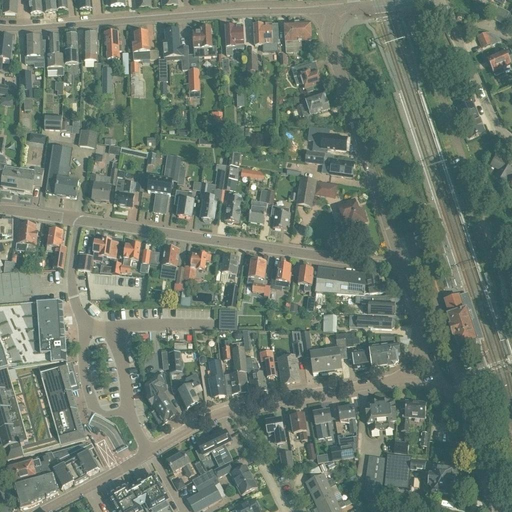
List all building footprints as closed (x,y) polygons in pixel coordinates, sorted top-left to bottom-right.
[(3,0),(3,15),(17,15),(17,0),(3,0)] [(29,0),(31,16),(42,15),(40,0),(29,0)] [(55,0),(43,0),(45,14),(57,13),(57,11),(55,0)] [(55,0),(57,11),(68,10),(66,0),(55,0)] [(79,0),(80,11),(93,10),(91,0),(79,0)] [(110,0),(111,8),(125,7),(124,0),(110,0)] [(134,0),(136,10),(152,9),(150,0),(134,0)] [(293,26),(285,26),(286,55),(301,54),(301,45),(304,45),(304,43),(311,42),(310,25),(300,25),(299,23),(294,23),(293,26)] [(255,28),(254,28),(255,48),(264,47),(264,46),(279,45),(278,26),(263,27),(261,25),(257,25),(255,28)] [(225,29),(227,57),(233,57),(233,51),(244,51),(243,28),(234,29),(232,27),(228,27),(226,29),(225,29)] [(201,34),(194,34),(195,59),(217,58),(216,49),(212,49),(211,30),(208,28),(204,29),(202,31),(201,31),(201,34)] [(166,59),(183,59),(184,62),(189,61),(188,57),(189,57),(188,48),(181,49),(179,32),(178,32),(176,31),(173,31),(172,33),(165,33),(166,43),(163,44),(164,51),(165,50),(166,59)] [(135,46),(133,46),(133,55),(134,55),(134,63),(151,61),(150,53),(150,51),(149,34),(148,35),(146,33),(143,33),(141,35),(135,35),(135,46)] [(118,34),(104,35),(105,46),(107,46),(108,54),(107,54),(108,61),(119,60),(119,54),(122,53),(121,47),(119,47),(118,34)] [(97,35),(84,36),(84,63),(98,63),(97,35)] [(492,45),(487,35),(478,39),(482,49),(492,45)] [(0,71),(1,72),(3,60),(11,61),(13,38),(0,36),(0,71)] [(65,61),(65,66),(73,66),(74,53),(78,53),(77,36),(66,37),(67,53),(65,53),(66,61),(65,61)] [(49,57),(47,57),(47,70),(58,70),(58,77),(64,77),(64,61),(64,57),(59,57),(59,37),(49,38),(49,57)] [(42,38),(25,38),(26,58),(26,64),(38,63),(38,58),(42,58),(42,38)] [(498,56),(488,61),(491,67),(490,68),(491,71),(493,72),(493,73),(494,73),(495,77),(504,73),(502,69),(511,66),(511,65),(511,64),(511,55),(510,51),(506,54),(505,51),(497,55),(498,56)] [(286,56),(280,57),(280,69),(294,69),(293,64),(286,64),(286,56)] [(257,58),(247,58),(247,73),(258,72),(257,58)] [(167,62),(159,62),(160,96),(167,96),(167,86),(168,86),(167,62)] [(300,67),(292,70),(292,71),(294,75),(294,78),(300,76),(310,72),(311,75),(317,73),(315,64),(300,69),(300,67)] [(131,73),(131,98),(143,98),(143,83),(139,83),(138,65),(131,65),(131,73)] [(103,70),(102,94),(111,95),(111,70),(103,70)] [(200,99),(199,71),(189,72),(190,99),(200,99)] [(300,76),(294,78),(297,86),(302,84),(305,90),(307,90),(310,90),(311,88),(314,87),(314,89),(315,88),(315,87),(321,85),(318,73),(317,73),(311,75),(310,72),(300,76)] [(31,92),(30,73),(20,73),(21,93),(31,92)] [(64,76),(64,86),(71,86),(72,77),(73,77),(73,76),(64,76)] [(0,87),(0,96),(7,97),(9,88),(0,87)] [(511,118),(511,96),(500,91),(495,103),(503,107),(500,113),(511,118)] [(298,112),(293,113),(295,119),(300,118),(300,120),(306,118),(309,128),(318,125),(315,115),(330,110),(327,102),(324,95),(306,101),(308,107),(304,108),(303,106),(297,109),(298,112)] [(32,112),(32,100),(24,100),(25,113),(32,112)] [(484,133),(472,104),(458,110),(461,116),(463,115),(472,137),(469,138),(470,139),(484,133)] [(45,117),(45,132),(62,132),(62,123),(62,118),(45,117)] [(235,138),(243,138),(244,128),(240,128),(235,128),(231,128),(227,128),(227,138),(235,138)] [(310,129),(308,142),(314,143),(313,152),(327,154),(327,151),(345,153),(347,141),(329,139),(329,131),(310,129)] [(246,130),(244,142),(252,143),(254,131),(246,130)] [(95,150),(96,144),(98,134),(82,132),(79,148),(95,150)] [(263,133),(263,141),(275,141),(275,133),(263,133)] [(36,165),(37,143),(23,142),(22,165),(36,165)] [(54,148),(47,196),(76,200),(76,196),(77,196),(78,194),(77,194),(78,184),(67,182),(72,151),(54,148)] [(307,153),(306,165),(332,168),(331,176),(353,180),(355,164),(333,161),(334,157),(307,153)] [(498,156),(492,166),(500,171),(496,177),(506,183),(511,172),(511,171),(505,167),(508,163),(498,156)] [(17,191),(20,173),(5,170),(6,166),(5,166),(6,162),(5,160),(2,158),(0,157),(0,181),(3,182),(2,189),(17,191)] [(150,179),(148,194),(157,196),(154,214),(173,217),(177,187),(178,179),(179,179),(182,158),(174,157),(173,169),(166,168),(165,181),(150,179)] [(92,177),(90,193),(94,193),(93,202),(95,202),(95,204),(101,204),(101,203),(109,204),(111,187),(116,188),(119,165),(113,164),(112,171),(111,180),(92,177)] [(224,180),(226,168),(226,167),(221,167),(220,173),(218,173),(215,191),(222,192),(224,184),(224,180)] [(239,170),(226,168),(222,192),(231,193),(233,182),(237,182),(239,170)] [(20,173),(17,191),(32,194),(33,187),(41,188),(44,171),(35,170),(34,175),(20,173)] [(286,178),(300,180),(301,173),(287,171),(286,178)] [(139,174),(136,193),(143,194),(146,175),(139,174)] [(301,181),(297,207),(313,209),(315,193),(319,194),(320,193),(336,195),(337,188),(321,185),(321,184),(301,181)] [(122,183),(118,208),(132,210),(136,185),(126,184),(122,183)] [(201,186),(199,198),(202,198),(201,204),(204,204),(201,221),(203,221),(203,222),(204,224),(210,225),(211,223),(211,222),(213,222),(216,206),(213,205),(214,198),(211,198),(212,187),(201,186)] [(180,201),(177,218),(191,220),(194,203),(189,202),(190,195),(187,195),(187,190),(182,189),(180,201)] [(252,203),(248,223),(264,226),(267,205),(272,206),(274,194),(268,193),(265,205),(252,203)] [(228,206),(225,223),(226,223),(227,225),(231,226),(233,224),(239,225),(242,204),(241,204),(242,201),(229,199),(228,206)] [(348,207),(337,210),(341,223),(346,221),(349,222),(351,228),(367,223),(363,211),(360,212),(357,210),(355,201),(347,203),(348,207)] [(272,208),(271,219),(275,219),(274,230),(287,232),(290,210),(272,208)] [(0,244),(12,243),(13,237),(14,222),(3,221),(0,220),(0,244)] [(16,245),(16,252),(26,254),(28,229),(21,228),(21,232),(18,232),(17,245),(16,245)] [(28,229),(26,254),(35,255),(38,234),(35,233),(36,229),(28,229)] [(47,249),(54,250),(53,255),(51,270),(63,272),(66,254),(60,253),(61,251),(63,235),(57,234),(57,232),(50,230),(47,249)] [(95,242),(93,254),(94,255),(94,259),(93,262),(102,264),(103,259),(116,260),(118,245),(111,244),(111,243),(110,242),(109,241),(105,240),(104,241),(102,241),(102,244),(95,242)] [(121,270),(121,275),(131,276),(131,270),(128,269),(130,261),(138,263),(140,247),(139,247),(138,245),(135,245),(133,246),(132,246),(132,248),(126,247),(123,269),(121,268),(121,270)] [(176,286),(182,286),(183,281),(185,271),(176,269),(179,252),(173,252),(171,250),(167,249),(165,250),(162,267),(162,274),(169,275),(170,273),(176,274),(176,272),(178,273),(176,286)] [(143,252),(141,265),(149,267),(151,254),(151,253),(143,252)] [(204,272),(206,263),(210,264),(211,257),(207,257),(207,256),(206,256),(205,254),(201,254),(200,255),(198,255),(198,257),(192,256),(191,269),(185,268),(185,271),(183,281),(201,283),(202,281),(195,281),(196,271),(204,272)] [(80,257),(78,272),(92,274),(93,262),(94,259),(80,257)] [(225,259),(222,275),(230,276),(229,281),(235,282),(236,277),(238,261),(232,260),(231,258),(227,257),(226,259),(225,259)] [(250,263),(247,285),(254,285),(253,294),(264,295),(264,298),(268,299),(269,288),(263,287),(264,282),(264,283),(266,265),(258,264),(257,262),(253,261),(252,263),(250,263)] [(5,264),(4,274),(16,275),(17,265),(5,264)] [(112,269),(111,276),(120,277),(121,275),(121,270),(121,268),(122,266),(113,265),(112,269)] [(272,280),(270,291),(282,293),(282,289),(288,290),(291,276),(290,276),(291,269),(287,268),(286,266),(283,265),(281,267),(278,267),(277,272),(272,272),(271,280),(272,280)] [(300,270),(298,286),(305,287),(304,293),(310,294),(311,288),(312,288),(313,280),(312,279),(313,272),(300,270)] [(319,271),(316,296),(317,296),(325,296),(364,299),(364,297),(369,296),(369,297),(387,294),(386,285),(380,286),(378,277),(373,278),(373,276),(367,277),(319,271)] [(0,307),(32,304),(29,273),(16,275),(0,276),(0,307)] [(115,293),(123,295),(125,286),(117,284),(115,293)] [(231,286),(228,308),(231,309),(230,313),(237,314),(241,287),(231,286)] [(490,292),(494,302),(499,300),(495,291),(490,292)] [(460,295),(444,301),(449,315),(447,316),(450,326),(449,326),(453,339),(454,339),(457,349),(478,343),(477,342),(471,321),(468,312),(467,309),(464,310),(460,295)] [(177,296),(176,304),(185,305),(185,296),(177,296)] [(316,301),(316,302),(321,303),(321,305),(324,306),(325,296),(317,296),(316,301)] [(363,299),(344,298),(343,308),(363,309),(363,299)] [(83,300),(80,305),(87,309),(90,304),(83,300)] [(308,300),(306,313),(314,314),(316,302),(316,301),(308,300)] [(0,308),(0,374),(12,371),(63,364),(63,365),(67,364),(64,316),(63,316),(62,305),(0,308)] [(369,312),(368,316),(372,317),(372,315),(378,315),(378,316),(393,316),(394,315),(394,312),(393,311),(394,307),(378,306),(378,307),(372,307),(372,312),(369,312)] [(325,317),(324,334),(338,334),(338,320),(346,320),(346,317),(325,317)] [(351,318),(351,327),(357,327),(357,328),(371,329),(371,331),(391,331),(391,329),(392,329),(394,328),(394,323),(393,322),(391,322),(391,320),(357,320),(357,318),(351,318)] [(309,334),(301,335),(303,352),(311,350),(309,334)] [(346,349),(345,335),(337,336),(338,349),(338,350),(346,349)] [(225,350),(222,350),(223,362),(231,362),(230,349),(232,349),(231,342),(224,343),(225,350)] [(295,360),(278,363),(282,386),(300,383),(296,360),(303,359),(301,346),(293,348),(295,360)] [(398,346),(380,348),(381,356),(388,355),(388,358),(397,356),(397,357),(400,356),(398,346)] [(261,357),(260,358),(261,366),(264,365),(267,382),(276,380),(272,356),(271,356),(270,348),(260,350),(261,357)] [(380,348),(370,350),(370,352),(372,368),(372,370),(389,368),(388,360),(382,360),(381,356),(380,348)] [(338,349),(324,351),(328,374),(334,373),(334,372),(341,371),(338,350),(338,349)] [(324,351),(310,353),(314,375),(321,374),(321,375),(328,374),(324,351)] [(237,375),(230,376),(232,396),(248,394),(245,374),(247,374),(244,352),(234,353),(237,375)] [(370,352),(352,354),(354,371),(372,368),(370,352)] [(388,355),(381,356),(382,360),(388,360),(389,368),(394,367),(394,368),(395,367),(398,363),(397,357),(397,356),(388,358),(388,355)] [(212,381),(209,381),(212,399),(226,396),(220,363),(209,365),(212,381)] [(8,373),(0,375),(0,437),(4,453),(5,453),(8,463),(85,441),(85,439),(84,439),(82,432),(83,432),(72,395),(72,394),(72,392),(68,379),(67,377),(70,376),(68,371),(67,365),(66,366),(66,365),(10,374),(9,374),(8,373)] [(263,373),(253,375),(249,375),(252,393),(266,391),(263,373)] [(163,374),(144,387),(147,399),(146,400),(152,408),(153,408),(155,411),(151,414),(160,427),(168,421),(169,421),(178,415),(161,390),(166,387),(164,376),(163,374)] [(185,391),(179,393),(187,410),(199,404),(194,394),(200,391),(197,385),(199,384),(195,376),(186,381),(187,383),(182,385),(185,391)] [(402,417),(401,433),(412,433),(413,418),(425,419),(426,404),(406,403),(405,417),(402,417)] [(370,406),(365,407),(366,419),(367,419),(367,426),(370,426),(371,433),(393,431),(393,424),(396,424),(395,417),(394,404),(389,405),(389,404),(370,406)] [(338,410),(340,423),(341,422),(348,421),(350,430),(356,429),(355,420),(353,408),(352,408),(353,408),(347,409),(346,407),(338,408),(338,410)] [(333,436),(332,432),(330,424),(331,424),(329,412),(314,414),(318,440),(327,439),(327,445),(330,445),(331,449),(340,447),(338,438),(332,439),(332,436),(333,436)] [(303,416),(290,419),(293,435),(299,434),(301,442),(307,441),(305,433),(306,433),(303,416)] [(285,445),(281,420),(266,423),(269,438),(276,437),(277,446),(285,445)] [(217,436),(211,439),(220,456),(224,454),(222,448),(231,444),(225,433),(224,433),(223,430),(215,434),(217,436)] [(346,440),(346,437),(338,438),(340,447),(342,460),(355,458),(357,439),(346,440)] [(204,439),(197,443),(199,446),(198,446),(203,457),(211,453),(214,459),(220,456),(211,439),(206,442),(204,439)] [(395,444),(394,455),(408,456),(409,445),(395,444)] [(61,465),(89,451),(93,449),(91,445),(86,448),(84,449),(77,452),(73,454),(69,456),(66,458),(62,459),(59,461),(61,465)] [(313,445),(307,446),(309,461),(316,459),(313,445)] [(340,447),(331,449),(333,462),(342,461),(342,460),(340,447)] [(292,451),(280,454),(283,471),(295,469),(292,451)] [(184,454),(167,464),(173,474),(183,469),(189,479),(194,475),(188,465),(190,465),(184,454)] [(54,476),(62,492),(65,490),(74,485),(74,486),(88,479),(87,478),(99,472),(91,456),(54,476)] [(387,456),(385,488),(408,490),(410,471),(424,472),(424,482),(427,488),(432,489),(432,495),(450,497),(451,490),(454,491),(455,478),(452,478),(452,472),(435,470),(435,465),(411,463),(411,459),(387,456)] [(358,493),(357,500),(367,508),(368,501),(375,502),(376,496),(381,497),(386,459),(369,457),(364,494),(358,493)] [(52,476),(51,471),(62,466),(61,465),(59,461),(59,460),(58,460),(53,461),(49,463),(48,458),(43,460),(44,464),(40,465),(40,466),(41,469),(11,478),(13,486),(40,478),(42,479),(52,476)] [(32,463),(9,470),(11,478),(41,469),(40,466),(40,465),(40,464),(39,462),(32,463)] [(200,463),(195,466),(201,478),(207,475),(201,464),(200,463)] [(229,465),(215,472),(218,480),(232,472),(229,465)] [(246,467),(231,475),(241,496),(257,489),(246,467)] [(202,493),(187,501),(193,511),(201,511),(221,501),(214,487),(219,485),(212,472),(207,475),(201,478),(195,481),(202,493)] [(323,475),(305,484),(310,494),(334,483),(332,480),(327,482),(323,475)] [(42,479),(14,487),(20,511),(31,508),(58,495),(53,476),(52,476),(42,479)] [(168,502),(154,477),(147,481),(147,480),(143,483),(136,487),(137,489),(130,493),(128,489),(110,498),(117,511),(171,511),(167,503),(168,502)] [(334,483),(310,494),(315,505),(333,496),(330,489),(335,487),(334,483)] [(419,495),(411,503),(432,507),(434,497),(419,495)] [(333,496),(315,505),(318,511),(326,511),(344,504),(342,500),(336,503),(333,496)] [(260,511),(255,501),(235,511),(260,511)]
